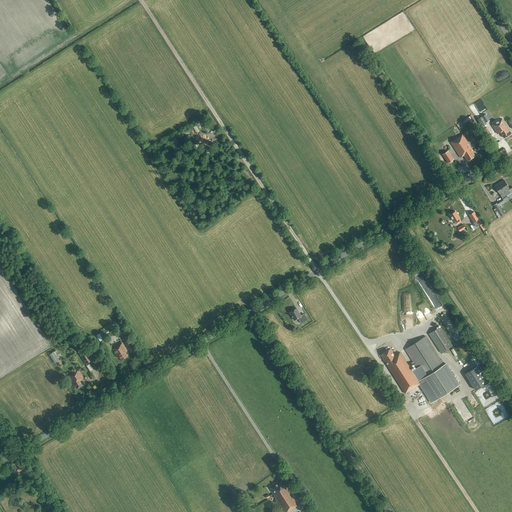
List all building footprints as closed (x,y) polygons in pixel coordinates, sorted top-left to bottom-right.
[(481,117),(477,119),(481,127),(486,124),(485,123),(481,117)] [(504,138),(511,133),(502,119),(492,125),(497,134),(500,132),(504,138)] [(467,160),(474,156),(471,151),(472,150),(462,134),(450,142),(460,158),(464,155),(467,160)] [(447,163),(453,160),(447,151),(442,154),(447,163)] [(511,197),(511,187),(509,189),(508,188),(509,188),(504,180),(494,186),(499,194),(500,193),(501,195),(500,195),(503,199),(494,205),(501,216),(504,214),(500,209),(504,207),(502,204),(511,197)] [(453,221),(454,221),(456,224),(460,222),(459,218),(455,211),(449,214),(452,219),(452,220),(453,221)] [(469,215),(473,223),(479,220),(474,212),(469,215)] [(307,319),(304,314),(301,315),(296,308),(289,312),(294,320),(298,318),(301,323),(307,319)] [(423,317),(427,324),(431,321),(427,314),(423,317)] [(429,334),(441,353),(452,345),(440,326),(429,334)] [(460,384),(446,363),(443,364),(425,336),(405,349),(413,362),(422,378),(418,381),(408,365),(400,352),(395,356),(390,349),(381,355),(385,362),(405,394),(419,385),(431,403),(460,384)] [(107,352),(112,349),(106,338),(101,342),(107,352)] [(121,342),(121,343),(115,347),(112,349),(117,358),(119,356),(122,361),(128,357),(125,352),(127,351),(121,342)] [(86,350),(85,350),(84,349),(78,353),(86,365),(92,361),(88,355),(89,354),(86,350)] [(59,360),(54,351),(49,354),(54,363),(57,361),(60,366),(64,364),(61,359),(59,360)] [(78,369),(69,375),(69,374),(67,375),(68,375),(73,383),(77,389),(82,385),(79,381),(84,378),(78,369)] [(488,404),(500,397),(493,385),(488,388),(489,390),(482,393),(488,404)] [(476,391),(470,395),(473,399),(469,401),(475,410),(479,408),(478,405),(483,401),(476,391)] [(426,398),(423,393),(408,403),(411,408),(426,398)] [(282,480),(269,488),(284,511),(286,511),(298,504),(282,480)]
